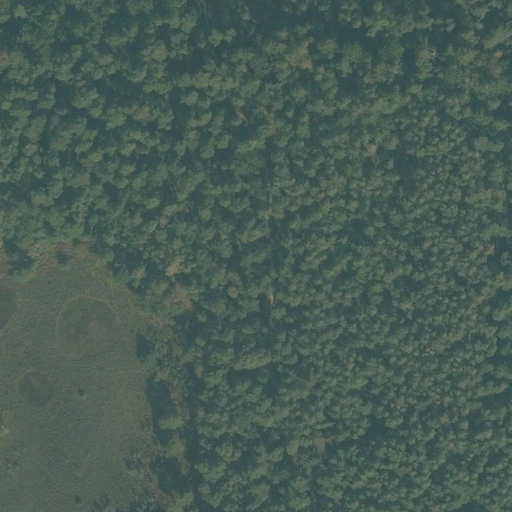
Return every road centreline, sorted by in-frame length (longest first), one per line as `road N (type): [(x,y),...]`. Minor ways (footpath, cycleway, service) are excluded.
road 1 (unknown): [(338,511),(297,389),(289,243),(300,209),(223,0)]
road 2 (track): [(308,511),(271,383),(265,166),(225,81),(208,0)]
road 3 (track): [(36,53),(37,90),(0,175)]
